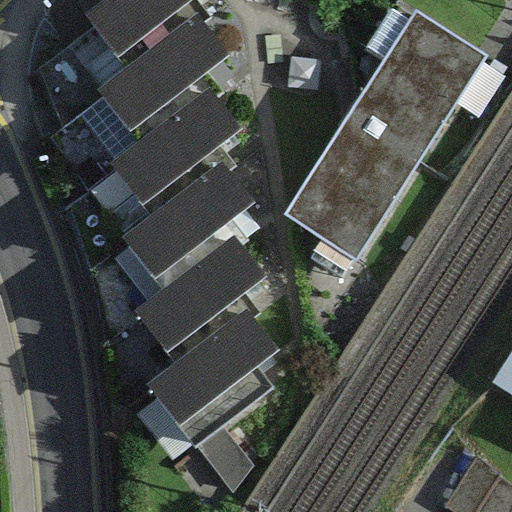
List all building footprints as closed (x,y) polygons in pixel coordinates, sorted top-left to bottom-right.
[(194,0),(106,0),(76,24),(86,36),(63,53),(94,93),(195,17),(186,6),(194,0)] [(408,15),(341,120),(413,165),(480,61),(408,15)] [(214,70),(182,28),(84,103),(94,115),(71,132),(102,173),(203,96),(195,85),(214,70)] [(231,142),(198,100),(101,175),(111,187),(88,204),(119,245),(220,168),(212,157),(231,142)] [(349,266),(413,165),(341,120),(277,221),(349,266)] [(246,210),(217,173),(120,247),(126,255),(104,272),(135,313),(235,235),(227,225),(246,210)] [(257,288),(225,246),(128,321),(137,333),(115,350),(146,391),(246,314),(238,303),(257,288)] [(276,365),(243,323),(146,397),(155,409),(133,427),(164,467),(264,390),(256,379),(276,365)] [(511,391),(511,365),(500,385),(511,391)]
